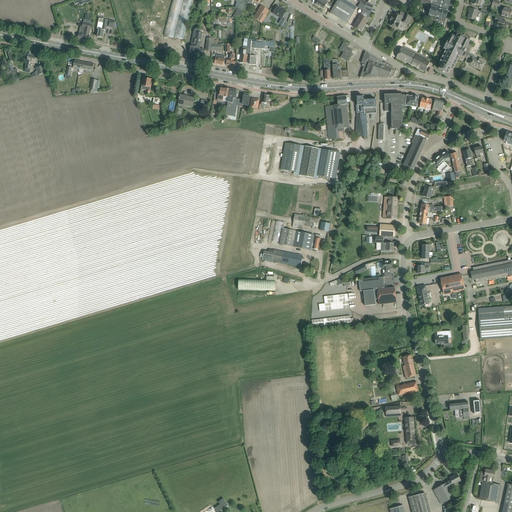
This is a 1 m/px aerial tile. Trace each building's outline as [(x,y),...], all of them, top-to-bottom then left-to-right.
[(172,0),(164,35),(184,40),(193,0),(172,0)] [(239,9),(236,16),(240,16),(247,6),(249,3),(250,0),(246,0),(246,1),(243,0),(242,0),(240,4),(239,6),(238,8),(239,9)] [(318,0),(316,4),(324,9),(326,5),(328,2),(325,0),(318,0)] [(337,0),(333,9),(330,13),(347,24),(350,19),(356,9),(350,6),(343,2),(339,0),(337,0)] [(362,0),(359,0),(358,1),(365,6),(373,9),(376,0),(368,0),(367,3),(362,0)] [(420,0),(420,2),(425,4),(425,3),(429,4),(428,6),(431,7),(428,17),(434,19),(434,20),(436,20),(439,21),(437,28),(442,30),(444,22),(445,22),(448,12),(451,0),(420,0)] [(261,6),(259,10),(253,18),(262,23),(270,11),(261,6)] [(285,29),(288,22),(285,21),(287,18),(283,16),(286,12),(281,8),(277,6),(273,13),(282,18),(278,24),(282,26),(281,28),(285,29)] [(360,15),(353,27),(361,32),(368,20),(370,14),(371,14),(373,9),(365,6),(363,11),(360,15)] [(510,18),(511,13),(511,10),(511,9),(504,7),(502,16),(510,18)] [(478,11),(475,10),(470,8),(467,18),(478,21),(479,18),(476,17),(478,11)] [(411,16),(405,13),(403,19),(401,18),(402,16),(394,13),(393,17),(392,17),(390,21),(391,21),(389,25),(397,28),(400,21),(408,24),(411,16)] [(498,22),(497,26),(503,28),(502,29),(507,31),(508,26),(507,26),(508,23),(502,21),(503,18),(496,16),(495,21),(498,22)] [(115,28),(116,22),(99,19),(97,29),(98,29),(97,37),(103,38),(104,30),(106,31),(107,27),(115,28)] [(92,29),(91,24),(83,23),(83,27),(80,27),(78,39),(88,41),(91,29),(92,29)] [(428,26),(426,30),(435,35),(437,31),(428,26)] [(199,32),(196,32),(194,46),(191,45),(190,54),(195,55),(196,46),(197,47),(200,47),(203,33),(199,32)] [(462,58),(462,56),(468,45),(470,41),(469,40),(471,37),(464,34),(464,35),(463,35),(463,36),(460,34),(457,35),(455,39),(455,38),(454,36),(452,35),(450,36),(448,40),(447,40),(448,41),(447,43),(446,42),(444,46),(445,46),(444,48),(443,49),(446,50),(439,63),(441,65),(439,69),(448,74),(450,69),(453,70),(458,61),(457,60),(459,57),(462,58)] [(241,58),(240,63),(246,64),(247,59),(248,56),(251,56),(252,39),(248,39),(244,38),(243,46),(241,58)] [(250,60),(250,65),(257,65),(257,60),(257,56),(254,56),(255,49),(261,49),(265,49),(265,46),(268,46),(268,44),(274,45),(275,42),(262,41),(252,39),(251,56),(250,60)] [(344,42),(339,50),(344,52),(340,58),(348,62),(353,54),(351,53),(353,50),(347,47),(348,45),(344,42)] [(481,70),(485,61),(480,58),(478,61),(474,59),(475,57),(469,53),(472,47),(468,45),(462,56),(471,60),(469,64),(481,70)] [(197,47),(196,46),(195,55),(204,56),(205,50),(200,49),(200,47),(197,47)] [(417,55),(407,50),(401,48),(397,57),(425,72),(430,62),(417,56),(417,55)] [(392,69),(393,67),(385,62),(384,63),(365,52),(361,63),(365,64),(360,78),(377,77),(378,74),(389,77),(391,78),(394,77),(396,71),(392,69)] [(235,67),(236,62),(237,61),(234,61),(235,54),(230,53),(229,60),(228,59),(226,65),(235,67)] [(27,55),(26,60),(25,69),(30,70),(31,65),(34,66),(36,56),(27,55)] [(224,65),(225,60),(225,59),(225,56),(216,55),(216,58),(214,64),(224,65)] [(336,59),(332,59),(332,60),(333,74),(333,79),(341,79),(341,77),(348,77),(348,71),(347,70),(346,70),(346,72),(338,72),(337,61),(337,59),(336,59)] [(83,73),(85,62),(75,60),(73,68),(80,69),(79,71),(80,73),(83,73)] [(93,71),(94,64),(85,62),(83,73),(84,70),(93,71)] [(501,78),(510,81),(511,74),(511,65),(506,64),(501,78)] [(38,75),(46,72),(44,66),(36,68),(38,75)] [(146,95),(149,96),(152,79),(144,78),(141,90),(147,91),(146,95)] [(229,98),(230,89),(225,88),(221,88),(220,93),(215,92),(213,100),(218,101),(218,100),(223,101),(224,97),(229,98)] [(238,90),(230,89),(229,98),(226,115),(232,116),(233,111),(236,111),(237,106),(236,106),(238,99),(236,99),(238,90)] [(406,95),(405,95),(401,95),(401,94),(399,94),(395,94),(393,94),(385,95),(385,111),(392,111),(392,129),(402,129),(402,110),(404,110),(405,102),(406,95)] [(179,97),(179,98),(179,99),(178,105),(193,107),(194,103),(195,98),(189,97),(185,96),(186,96),(180,95),(180,97),(179,97)] [(268,107),(269,101),(270,96),(265,95),(263,102),(262,102),(261,104),(260,104),(260,106),(261,106),(260,110),(263,110),(264,107),(268,107)] [(346,102),(350,101),(349,96),(337,97),(338,105),(344,105),(346,105),(346,102)] [(377,108),(376,105),(376,100),(364,100),(363,96),(357,97),(357,105),(356,105),(357,113),(357,118),(356,119),(355,137),(363,137),(368,136),(367,114),(377,113),(376,108),(377,108)] [(251,107),(257,109),(259,100),(252,99),(252,102),(251,102),(251,103),(252,103),(251,107)] [(444,102),(435,100),(434,106),(433,105),(432,109),(438,111),(437,116),(436,115),(435,118),(437,119),(435,123),(438,124),(440,120),(441,117),(445,103),(444,102)] [(338,105),(326,107),(329,129),(331,129),(338,128),(348,127),(348,119),(346,108),(346,106),(347,106),(346,105),(344,105),(338,105)] [(331,129),(329,129),(330,140),(339,139),(338,128),(331,129)] [(427,141),(430,134),(422,130),(422,131),(418,129),(415,135),(427,141)] [(511,134),(507,132),(503,141),(506,142),(506,144),(511,145),(511,141),(511,134)] [(414,169),(427,141),(415,135),(412,143),(413,143),(403,165),(414,169)] [(301,146),(285,143),(280,170),(296,172),(301,146)] [(319,176),(324,150),(301,146),(296,172),(296,175),(318,179),(319,176)] [(474,148),(476,153),(477,158),(481,158),(480,154),(483,153),(482,147),(474,148)] [(466,151),(463,151),(465,156),(467,167),(467,170),(471,169),(469,159),(472,158),(471,155),(470,150),(469,150),(468,149),(466,150),(466,151)] [(335,179),(340,152),(338,152),(329,150),(324,150),(319,176),(335,179)] [(451,159),(448,151),(440,155),(445,161),(446,162),(451,159)] [(454,153),(451,154),(452,159),(456,175),(455,175),(456,180),(460,179),(459,174),(462,173),(458,157),(457,153),(456,153),(456,152),(453,152),(454,153)] [(445,161),(440,155),(434,161),(439,166),(438,167),(442,171),(445,168),(447,171),(450,168),(444,162),(445,161)] [(447,174),(448,181),(455,180),(454,172),(447,174)] [(433,188),(431,187),(426,186),(423,196),(430,199),(433,188)] [(397,198),(387,197),(386,208),(387,208),(386,218),(395,219),(396,208),(396,207),(397,198)] [(318,228),(319,218),(307,217),(307,215),(303,214),(303,215),(295,214),(293,224),(292,228),(302,229),(303,226),(318,228)] [(426,224),(427,218),(420,217),(419,223),(422,224),(421,227),(428,228),(428,224),(426,224)] [(322,222),(321,225),(320,230),(328,232),(330,223),(322,222)] [(314,243),(315,236),(315,235),(292,230),(282,228),(279,244),(311,250),(312,243),(314,243)] [(321,236),(316,235),(316,236),(315,236),(314,243),(313,249),(318,250),(321,236)] [(394,243),(386,243),(383,243),(383,237),(375,237),(375,241),(375,243),(381,244),(381,251),(391,251),(391,250),(394,250),(394,243)] [(301,269),(303,256),(274,250),(273,252),(264,251),(262,259),(299,267),(299,268),(301,269)] [(506,273),(511,272),(511,276),(511,275),(511,259),(475,267),(476,271),(471,272),(473,280),(475,279),(476,283),(482,282),(481,278),(488,277),(489,280),(507,277),(506,273)] [(392,261),(381,262),(382,270),(383,270),(383,276),(390,275),(390,269),(393,269),(392,261)] [(431,266),(431,263),(425,263),(424,266),(418,266),(418,273),(425,274),(425,269),(429,269),(429,266),(431,266)] [(365,265),(354,270),(357,275),(367,269),(365,265)] [(440,279),(444,294),(465,290),(461,274),(440,279)] [(386,277),(380,277),(377,278),(358,280),(359,280),(360,292),(364,291),(365,306),(376,305),(375,300),(378,299),(379,304),(397,302),(395,288),(385,289),(383,277),(386,277)] [(425,286),(417,287),(421,305),(426,304),(429,304),(428,299),(425,286)] [(511,306),(478,309),(479,325),(480,340),(511,337),(511,306)] [(435,337),(435,344),(449,343),(448,336),(451,336),(451,331),(448,331),(440,331),(440,332),(437,332),(437,337),(435,337)] [(411,355),(406,356),(403,357),(405,365),(403,366),(406,378),(416,376),(411,355)] [(418,391),(416,382),(396,387),(398,396),(413,392),(418,391)] [(481,401),(473,402),(474,414),(482,413),(481,401)] [(454,403),(449,404),(450,410),(459,409),(463,409),(464,416),(464,418),(464,419),(470,419),(470,417),(469,412),(468,402),(454,403)] [(413,418),(408,418),(405,418),(407,444),(415,443),(414,426),(413,426),(413,418)] [(493,470),(486,469),(485,472),(481,471),(479,482),(482,482),(489,483),(490,478),(492,478),(493,470)] [(451,481),(446,483),(449,487),(461,481),(457,474),(449,478),(451,481)] [(501,485),(489,483),(482,482),(480,500),(485,501),(498,503),(501,485)] [(449,487),(446,483),(434,490),(442,504),(454,497),(449,487)] [(511,511),(511,484),(508,484),(502,511),(511,511)] [(430,511),(425,493),(409,497),(412,511),(430,511)]
